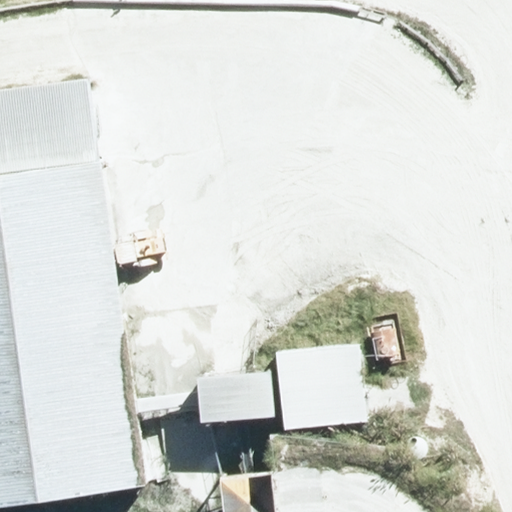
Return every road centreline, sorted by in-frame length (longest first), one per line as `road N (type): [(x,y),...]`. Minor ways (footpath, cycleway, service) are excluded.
road 1 (track): [(452,258),(325,145),(168,82),(0,80)]
road 2 (track): [(511,402),(452,258),(511,179)]
